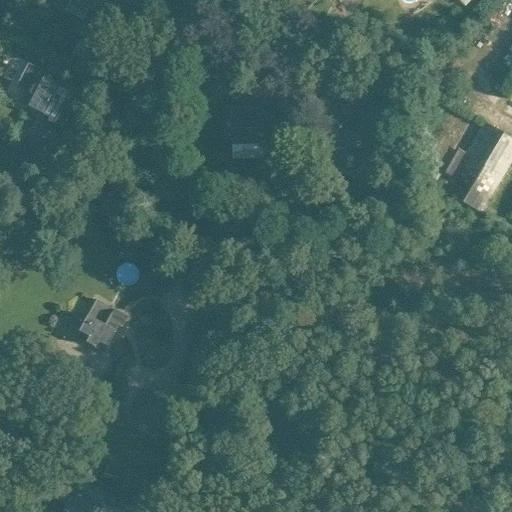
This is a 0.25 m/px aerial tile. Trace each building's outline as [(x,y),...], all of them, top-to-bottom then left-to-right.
[(99,19),(112,25),(112,24),(122,29),(134,6),(122,0),(72,0),(102,14),(99,19)] [(293,0),(288,5),(298,16),(313,0),(293,0)] [(511,20),(511,0),(503,15),(511,20)] [(511,35),(505,32),(476,96),(504,109),(511,94),(510,93),(511,88),(511,35)] [(71,44),(66,55),(80,62),(86,51),(71,44)] [(39,70),(27,63),(16,85),(28,92),(22,103),(49,117),(47,121),(59,127),(77,91),(67,86),(65,89),(37,75),(39,70)] [(258,147),(273,147),(272,116),(268,116),(267,107),(228,109),(230,144),(258,144),(258,147)] [(331,115),(327,173),(366,175),(369,117),(331,115)] [(451,197),(481,214),(511,159),(511,139),(481,122),(465,151),(458,147),(444,171),(460,180),(451,197)] [(299,142),(310,140),(307,124),(296,126),(299,142)] [(137,264),(124,268),(128,284),(141,281),(137,264)] [(96,300),(75,337),(104,352),(118,325),(122,327),(127,317),(96,300)] [(129,416),(151,428),(165,401),(142,390),(129,416)] [(104,471),(100,479),(112,486),(116,478),(104,471)]
